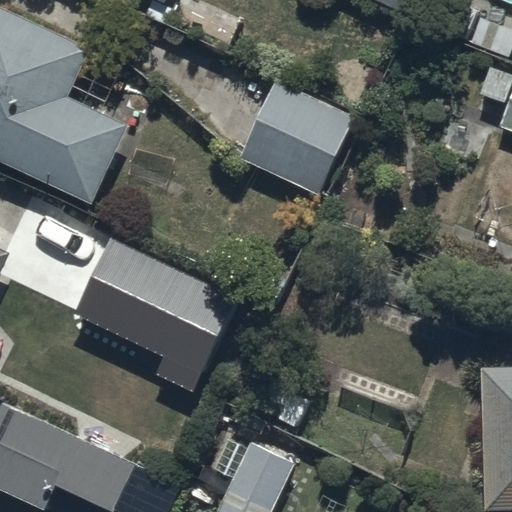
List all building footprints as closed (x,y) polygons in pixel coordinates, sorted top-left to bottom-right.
[(426,0),(395,0),(421,12),(426,0)] [(511,24),(460,0),(454,0),(444,23),(511,54),(511,24)] [(0,158),(98,205),(139,120),(75,89),(95,47),(0,1),(0,158)] [(511,68),(495,62),(483,90),(511,102),(511,103),(503,123),(511,126),(511,68)] [(363,112),(285,76),(248,156),(326,192),(363,112)] [(197,385),(242,292),(117,233),(80,309),(171,352),(163,369),(197,385)] [(0,293),(20,252),(0,242),(0,293)] [(511,364),(489,366),(493,508),(511,507),(511,364)] [(10,401),(0,421),(0,484),(51,509),(64,482),(126,511),(177,511),(190,488),(10,401)] [(234,428),(216,467),(235,476),(218,511),(277,511),(302,460),(234,428)]
